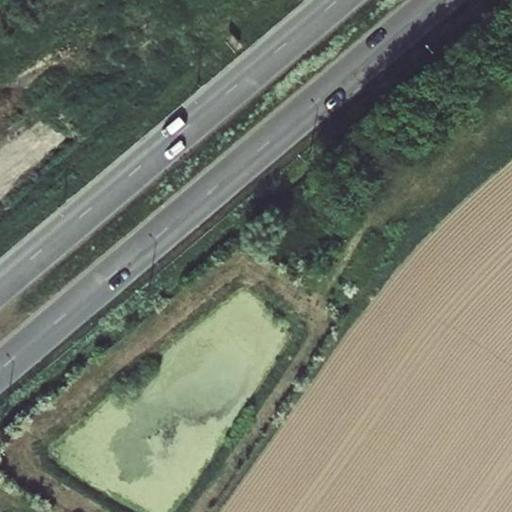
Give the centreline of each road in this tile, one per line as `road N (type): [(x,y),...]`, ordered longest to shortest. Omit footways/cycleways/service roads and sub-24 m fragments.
road 1 (trunk): [(0,371),(439,0)]
road 2 (trunk): [(339,0),(0,286)]
road 3 (track): [(0,96),(121,0)]
